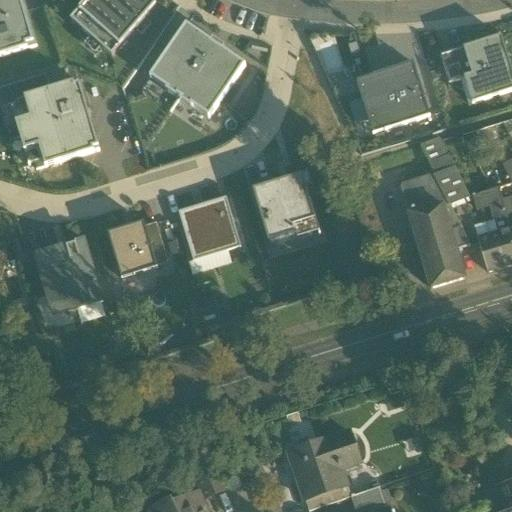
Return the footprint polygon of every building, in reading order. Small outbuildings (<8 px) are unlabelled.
[(0,0),(0,57),(28,49),(27,46),(34,43),(20,0),(0,0)] [(22,0),(20,0),(34,43),(27,46),(28,49),(37,47),(22,0)] [(87,0),(78,10),(120,48),(157,7),(149,0),(87,0)] [(112,57),(120,48),(78,10),(70,19),(112,57)] [(165,89),(167,90),(178,98),(181,100),(192,107),(193,108),(199,100),(215,111),(245,67),(220,49),(220,50),(211,44),(211,43),(186,26),(155,70),(171,81),(165,89)] [(464,78),(464,80),(476,77),(484,101),(511,92),(511,71),(501,37),(463,49),(472,76),(464,78)] [(472,76),(463,49),(440,56),(450,85),(464,80),(464,78),(472,76)] [(413,65),(396,70),(398,78),(401,77),(407,96),(422,91),(413,65)] [(150,78),(165,89),(171,81),(155,70),(150,78)] [(362,100),(368,121),(381,117),(385,132),(430,118),(422,91),(407,96),(401,77),(398,78),(396,70),(384,74),(384,76),(375,79),(375,77),(356,82),(362,100)] [(472,105),(484,101),(476,77),(464,80),(472,105)] [(25,120),(33,149),(39,147),(45,167),(99,151),(79,82),(24,99),(30,119),(25,120)] [(176,100),(178,98),(167,90),(166,92),(176,100)] [(30,119),(24,99),(15,101),(17,107),(11,109),(28,166),(34,164),(36,169),(36,170),(45,167),(39,147),(33,149),(30,150),(22,121),(25,120),(30,119)] [(190,109),(192,107),(181,100),(179,102),(190,109)] [(209,119),(215,111),(199,100),(193,108),(209,119)] [(354,125),(368,121),(362,100),(348,104),(354,125)] [(0,106),(21,174),(36,169),(34,164),(28,166),(11,109),(17,107),(15,101),(0,106)] [(373,136),(385,132),(381,117),(368,121),(373,136)] [(33,149),(25,120),(22,121),(30,150),(33,149)] [(420,148),(436,179),(450,207),(468,198),(440,142),(420,148)] [(511,159),(502,165),(511,184),(511,159)] [(302,175),(281,182),(283,188),(304,181),(302,175)] [(461,228),(450,207),(436,179),(402,189),(409,215),(444,208),(451,231),(461,228)] [(316,220),(304,181),(283,188),(281,182),(249,191),(258,222),(262,220),(270,248),(298,239),(294,227),(316,220)] [(496,222),(499,233),(511,230),(502,201),(499,190),(474,197),(478,211),(491,207),(496,222)] [(511,197),(502,201),(511,230),(511,229),(511,197)] [(228,252),(241,248),(226,198),(178,212),(193,262),(228,252)] [(465,280),(457,252),(451,231),(444,208),(409,215),(431,290),(465,280)] [(298,239),(320,233),(316,220),(294,227),(298,239)] [(474,228),(477,240),(499,233),(496,222),(474,228)] [(127,232),(145,227),(144,223),(126,228),(127,232)] [(156,223),(145,227),(157,267),(169,264),(156,223)] [(127,232),(126,228),(107,234),(121,280),(157,268),(157,267),(145,227),(127,232)] [(461,228),(451,231),(457,252),(470,248),(468,243),(461,228)] [(488,274),(511,266),(511,233),(511,230),(499,233),(477,240),(488,274)] [(54,250),(35,255),(47,295),(53,293),(57,305),(72,301),(75,310),(76,309),(101,302),(102,301),(84,241),(67,246),(67,244),(65,244),(67,249),(60,251),(59,248),(54,250)] [(232,265),(228,252),(193,262),(189,263),(192,276),(232,265)] [(53,293),(47,295),(53,316),(75,310),(72,301),(57,305),(53,293)] [(215,298),(193,305),(198,321),(219,314),(215,298)] [(101,302),(76,309),(81,324),(105,317),(101,302)] [(400,396),(384,401),(388,414),(404,409),(400,396)] [(289,455),(305,503),(347,488),(339,466),(358,460),(350,435),(289,455)] [(202,495),(204,501),(232,488),(222,464),(188,479),(196,498),(202,495)] [(511,511),(511,483),(496,488),(503,511),(511,511)] [(308,511),(314,511),(351,500),(352,499),(348,488),(347,488),(305,503),(308,511)] [(387,511),(380,490),(352,499),(351,500),(355,511),(387,511)] [(203,511),(202,510),(207,508),(204,501),(202,495),(196,498),(175,507),(174,503),(172,504),(167,502),(166,507),(153,511),(203,511)]
